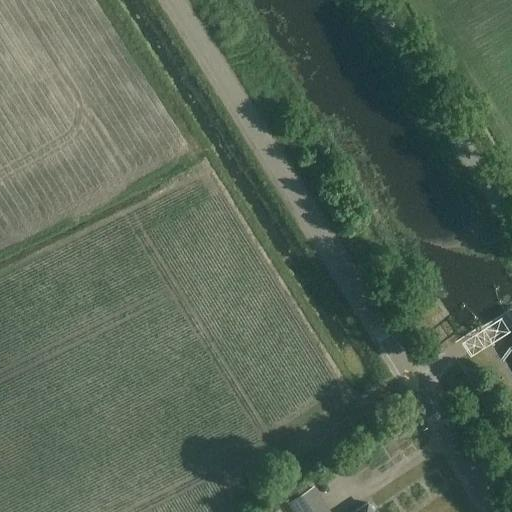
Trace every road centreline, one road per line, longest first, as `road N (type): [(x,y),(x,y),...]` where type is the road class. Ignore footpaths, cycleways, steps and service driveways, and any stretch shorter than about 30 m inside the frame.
road 1 (unclassified): [(414,381),(172,0)]
road 2 (unclassified): [(511,222),(371,0)]
road 3 (unclassified): [(493,511),(414,381)]
